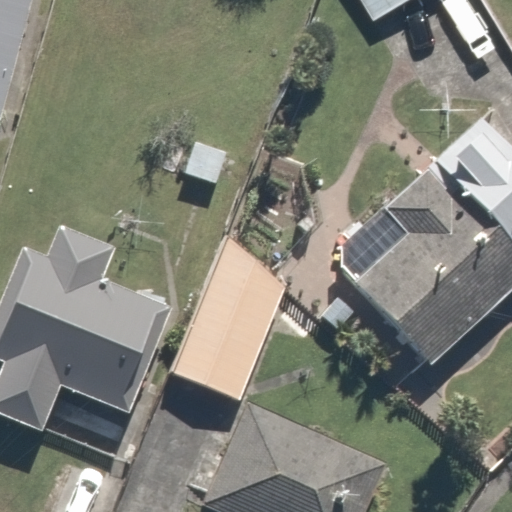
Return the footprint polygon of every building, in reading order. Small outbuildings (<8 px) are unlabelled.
[(33,0),(0,0),(0,139),(1,140),(33,0)] [(429,0),(358,0),(379,32),(429,0)] [(511,191),(471,141),(328,257),(424,376),(511,304),(511,191)] [(208,231),(176,321),(154,382),(226,408),(240,413),(294,262),(208,231)] [(52,262),(19,250),(0,304),(0,376),(1,376),(0,378),(0,428),(44,444),(60,398),(138,426),(154,382),(176,321),(94,292),(109,251),(62,234),(52,262)] [(240,413),(226,408),(188,511),(368,511),(385,465),(240,413)]
